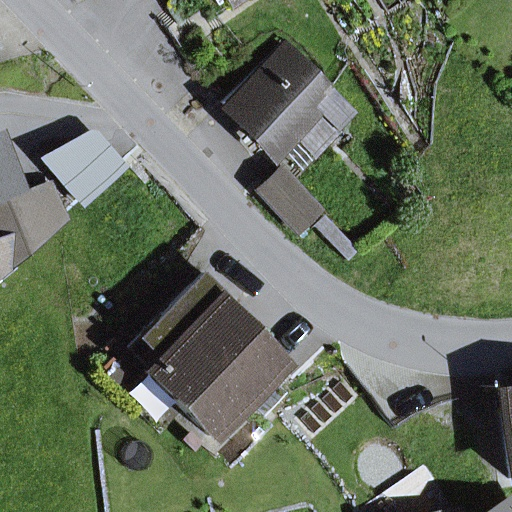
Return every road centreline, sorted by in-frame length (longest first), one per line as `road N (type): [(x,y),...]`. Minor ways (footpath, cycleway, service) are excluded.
road 1 (tertiary): [(511,345),(450,348),(378,332),(315,296),(135,122)]
road 2 (tertiary): [(135,122),(19,0)]
road 3 (residential): [(0,103),(135,122)]
